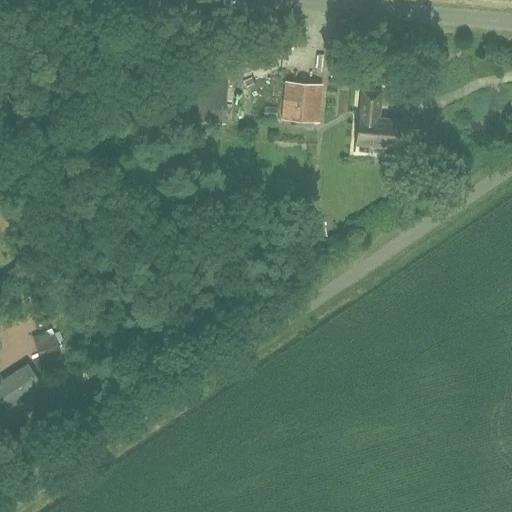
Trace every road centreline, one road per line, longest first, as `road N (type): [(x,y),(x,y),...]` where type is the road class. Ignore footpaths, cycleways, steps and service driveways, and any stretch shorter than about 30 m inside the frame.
road 1 (unclassified): [(18,511),(167,416),(511,169)]
road 2 (unclassified): [(511,27),(170,0)]
